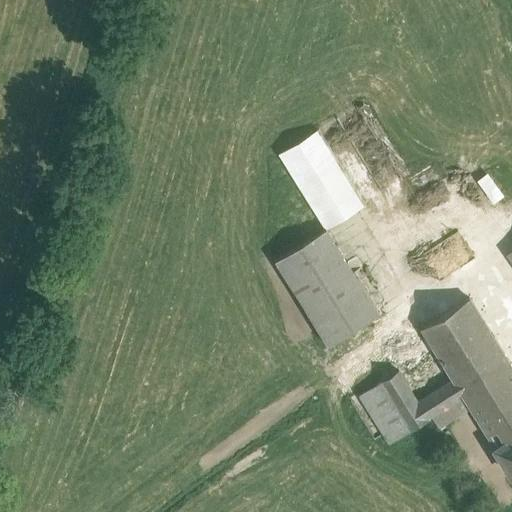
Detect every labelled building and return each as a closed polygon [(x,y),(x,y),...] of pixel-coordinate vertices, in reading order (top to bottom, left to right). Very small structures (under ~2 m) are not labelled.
[(280,152),(327,226),(365,202),(318,128),(280,152)] [(327,227),(277,259),(304,303),(355,271),(327,227)] [(355,271),(304,303),(329,344),(380,312),(355,271)] [(511,394),(511,363),(470,297),(423,327),(454,378),(465,395),(472,406),(478,416),(511,394)] [(454,378),(419,400),(400,370),(382,381),(412,428),(432,415),(465,395),(454,378)] [(412,428),(382,381),(361,394),(390,442),(412,428)] [(511,394),(478,416),(497,447),(496,447),(511,472),(511,394)] [(465,395),(432,415),(440,427),(472,406),(465,395)]
